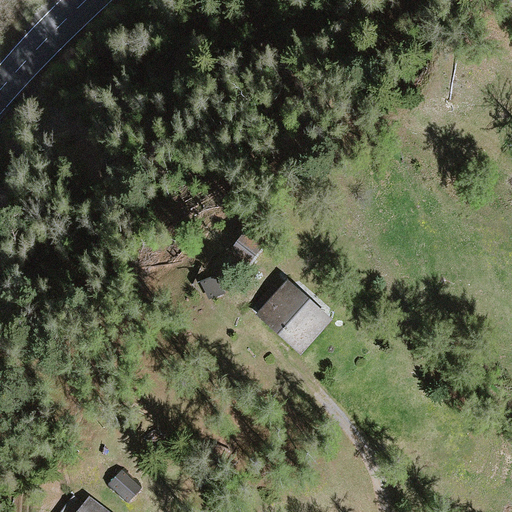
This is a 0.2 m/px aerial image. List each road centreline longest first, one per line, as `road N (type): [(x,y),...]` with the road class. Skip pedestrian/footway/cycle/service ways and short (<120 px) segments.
road 1 (track): [(371,511),(340,438),(229,363)]
road 2 (tertiary): [(85,0),(0,89)]
